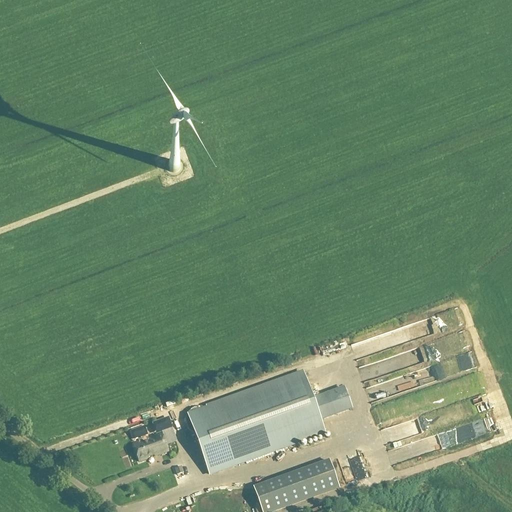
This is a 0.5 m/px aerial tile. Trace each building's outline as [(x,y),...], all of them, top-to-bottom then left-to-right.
[(168,166),(167,167),(168,168),(168,169),(168,170),(169,171),(169,172),(170,172),(171,173),(172,173),(173,174),(174,174),(175,174),(176,173),(177,173),(177,172),(178,172),(179,171),(179,170),(180,169),(180,168),(180,167),(180,166),(180,165),(179,165),(179,164),(178,163),(178,162),(177,162),(176,161),(175,161),(174,161),(173,161),(172,161),(171,162),(170,162),(169,163),(169,164),(168,165),(168,166)] [(424,314),(410,317),(412,324),(426,320),(424,314)] [(408,350),(410,360),(448,350),(445,339),(408,350)] [(448,363),(450,372),(463,369),(461,360),(448,363)] [(190,437),(194,435),(208,475),(323,434),(319,422),(351,411),(344,390),(313,401),(303,374),(235,398),(228,379),(175,398),(190,437)] [(417,407),(445,399),(443,389),(414,396),(417,407)] [(171,429),(168,419),(158,422),(162,432),(171,429)] [(509,422),(500,421),(499,436),(507,437),(509,422)] [(482,422),(442,432),(445,443),(485,433),(482,422)] [(139,443),(132,445),(138,463),(146,460),(147,458),(153,456),(154,457),(168,452),(162,435),(146,441),(144,437),(148,436),(145,427),(133,432),(136,440),(138,440),(139,443)] [(422,442),(384,454),(387,465),(425,453),(422,442)] [(151,460),(148,464),(156,468),(158,464),(151,460)] [(253,489),(261,511),(274,511),(339,489),(329,462),(253,489)] [(174,469),(176,475),(183,472),(180,466),(174,469)] [(351,475),(342,479),(345,485),(364,477),(360,467),(350,471),(351,475)]
